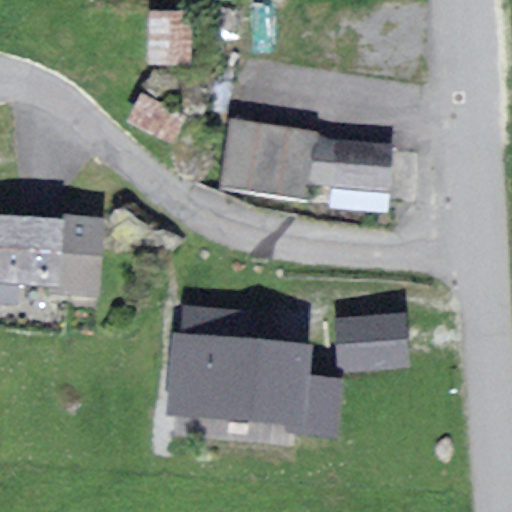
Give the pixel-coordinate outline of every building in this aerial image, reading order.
[(188,59),(189,13),(157,13),(156,59),(188,59)] [(229,123),(218,188),(296,201),(307,135),(229,123)] [(316,149),(313,193),(389,196),(391,153),(316,149)] [(103,227),(4,219),(0,263),(0,278),(97,287),(103,227)] [(403,318),(339,321),(342,364),(406,360),(403,318)] [(306,347),(183,336),(177,408),(300,419),(306,347)]
